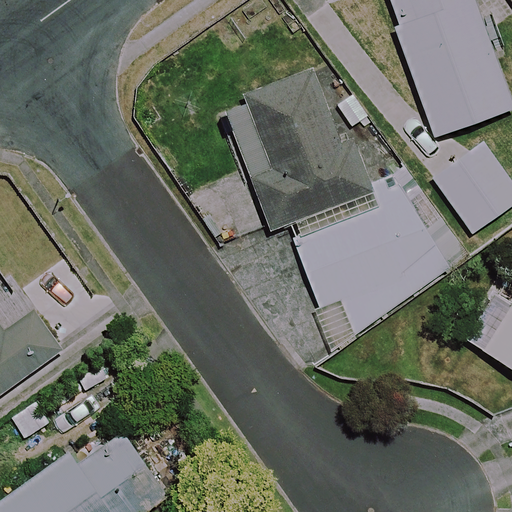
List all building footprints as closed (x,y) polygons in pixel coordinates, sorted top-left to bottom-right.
[(510,109),(469,0),(378,0),(430,139),(510,109)] [(282,226),(369,180),(344,132),(366,121),(329,50),(239,96),(273,161),(243,177),(272,231),(282,226)] [(511,205),(511,186),(483,143),(430,179),(469,235),(511,205)] [(369,180),(282,226),(323,306),(335,300),(350,328),(450,275),(406,191),(382,204),(369,180)] [(511,301),(510,304),(493,293),(464,340),(511,370),(511,301)] [(0,332),(0,331),(0,392),(60,352),(32,311),(0,332)] [(144,511),(163,499),(120,437),(78,466),(71,455),(0,503),(0,511),(144,511)]
